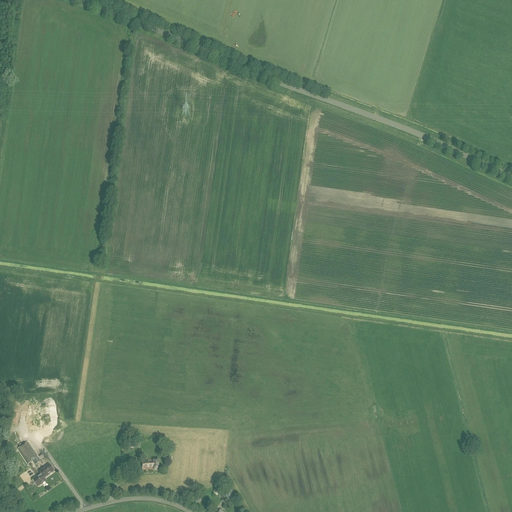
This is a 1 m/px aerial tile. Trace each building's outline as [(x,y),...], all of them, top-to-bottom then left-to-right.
[(61,428),(58,394),(44,395),(46,419),(53,418),(54,429),(61,428)] [(135,435),(134,441),(132,440),(132,438),(125,437),(125,439),(124,445),(139,448),(140,442),(141,436),(135,435)] [(36,464),(41,461),(28,442),(18,449),(28,464),(33,461),(36,464)] [(154,469),(159,469),(158,459),(153,459),(153,460),(142,461),(142,470),(154,469)] [(49,464),(39,471),(41,473),(44,477),(54,471),(49,464)] [(46,480),(41,474),(41,473),(35,478),(35,479),(34,480),(38,486),(46,480)] [(230,503),(237,498),(232,490),(225,495),(230,503)]
